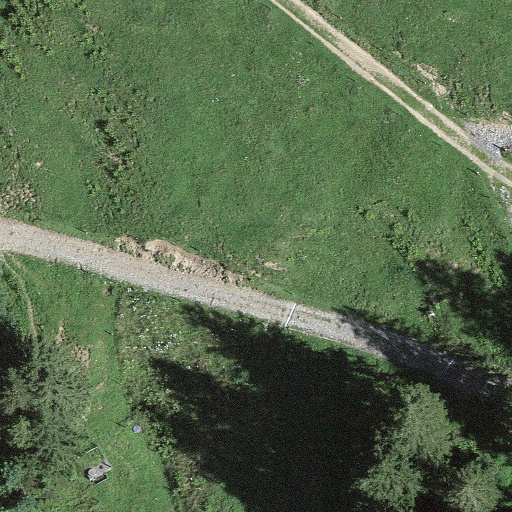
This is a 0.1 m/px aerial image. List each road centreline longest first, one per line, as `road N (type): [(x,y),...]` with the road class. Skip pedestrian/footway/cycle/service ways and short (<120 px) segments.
road 1 (track): [(511,392),(381,340),(0,237)]
road 2 (track): [(283,0),(511,176)]
